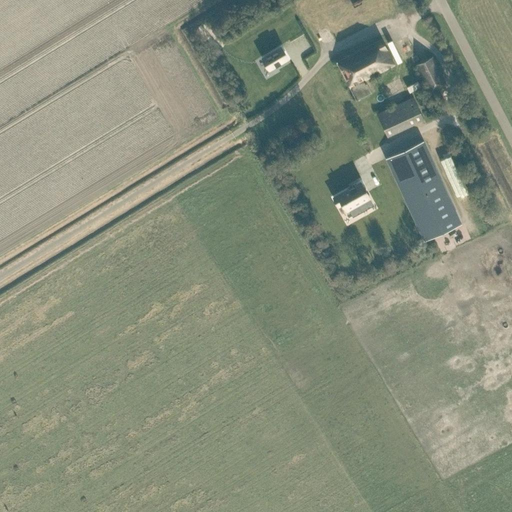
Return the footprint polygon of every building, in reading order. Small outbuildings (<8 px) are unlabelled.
[(382,38),(349,55),(352,62),(350,63),(355,73),(361,70),(366,79),(395,64),(382,38)] [(282,46),(263,57),(270,68),(276,65),(277,65),(281,62),(288,57),(282,46)] [(433,56),(416,64),(430,94),(447,86),(433,56)] [(354,77),(341,85),(354,107),(369,99),(364,89),(362,90),(354,77)] [(341,85),(332,90),(345,113),(354,107),(341,85)] [(332,90),(323,95),(336,118),(345,113),(332,90)] [(313,99),(328,125),(328,124),(327,123),(336,118),(323,95),(314,100),(313,99)] [(424,142),(388,161),(429,241),(465,223),(424,142)] [(348,188),(332,197),(337,205),(341,203),(345,210),(350,207),(353,213),(370,202),(372,204),(383,198),(375,185),(365,191),(359,181),(353,185),(352,184),(347,187),(348,188)]
